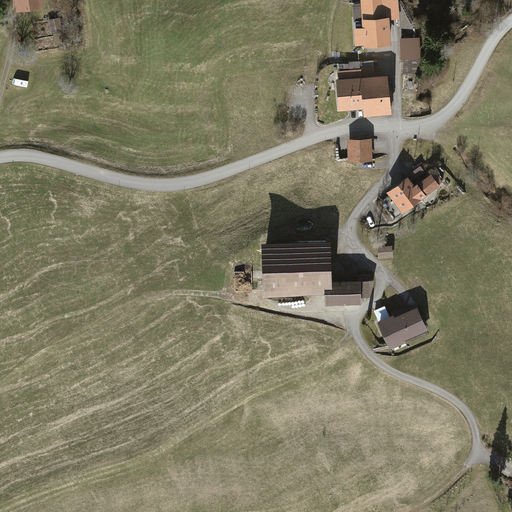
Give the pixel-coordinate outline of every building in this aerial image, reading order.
[(43,0),(14,0),(16,11),(45,6),(43,0)] [(356,20),(358,49),(386,47),(385,18),(379,19),(377,0),(356,0),(358,20),(356,20)] [(58,19),(48,22),(51,36),(62,34),(58,19)] [(417,60),(402,60),(402,75),(417,75),(417,60)] [(361,116),(391,114),(388,78),(374,79),(372,62),(347,64),(348,71),(332,72),(335,112),(361,110),(361,116)] [(370,138),(346,139),(347,162),(372,160),(370,138)] [(403,214),(443,182),(433,170),(428,174),(420,165),(386,192),(403,214)] [(324,241),(254,243),(256,297),(319,295),(319,306),(359,305),(359,298),(372,298),(371,276),(325,277),(324,241)] [(393,246),(377,247),(378,259),(394,258),(393,246)] [(406,340),(427,330),(417,307),(395,316),(393,312),(389,314),(385,306),(374,311),(394,355),(409,348),(406,340)]
